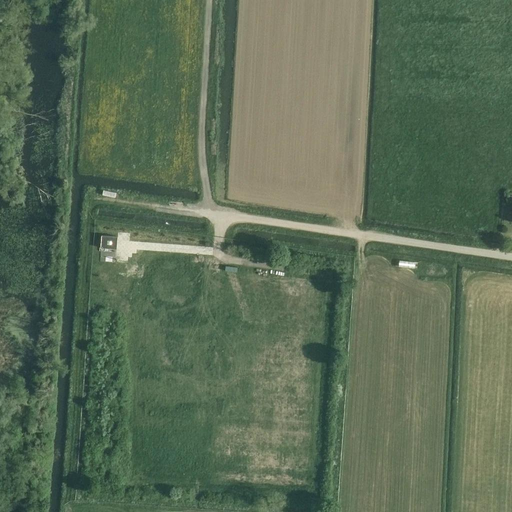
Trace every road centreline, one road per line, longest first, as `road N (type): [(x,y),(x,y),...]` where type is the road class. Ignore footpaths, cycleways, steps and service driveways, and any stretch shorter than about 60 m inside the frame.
road 1 (unclassified): [(511,256),(184,209)]
road 2 (track): [(209,0),(201,140),(209,212)]
